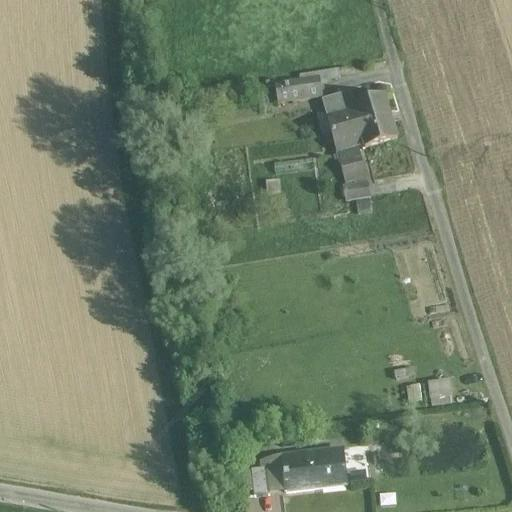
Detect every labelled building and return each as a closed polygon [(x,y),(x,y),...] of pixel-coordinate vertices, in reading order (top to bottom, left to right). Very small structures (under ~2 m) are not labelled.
[(274,89),(275,93),(275,94),(276,105),(322,99),(320,82),(274,88),(274,89)] [(323,103),(328,121),(332,136),(390,119),(382,98),(353,107),(349,95),(323,103)] [(397,141),(391,123),(389,120),(332,136),(346,186),(367,180),(358,148),(364,146),(366,151),(397,141)] [(211,147),(210,136),(208,128),(187,131),(190,151),(211,147)] [(345,189),(345,196),(347,204),(372,200),(369,186),(345,189)] [(428,382),(429,405),(450,404),(449,381),(428,382)] [(344,452),(316,456),(315,456),(282,460),(287,494),(322,490),(322,484),(324,483),(342,481),(343,487),(348,486),(344,452)] [(254,499),(255,499),(269,497),(267,470),(251,472),(254,499)]
